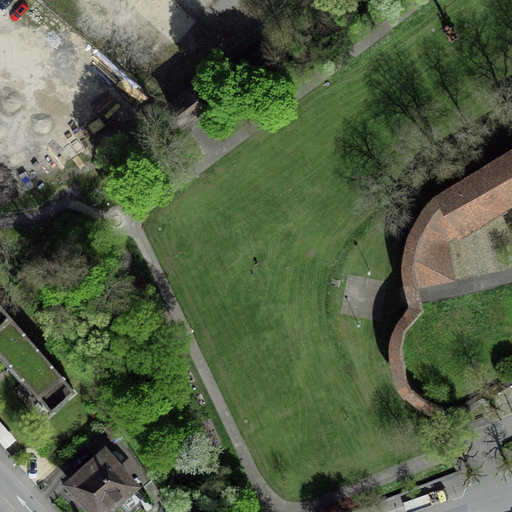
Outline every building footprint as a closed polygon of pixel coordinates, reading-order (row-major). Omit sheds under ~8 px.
[(185,135),(219,111),(204,87),(170,112),(185,135)] [(456,234),(511,199),(511,142),(434,189),(421,203),(409,225),(402,250),(401,271),(409,301),(399,314),(390,329),(388,350),(393,376),(402,391),(417,404),(432,412),(446,412),(414,390),(403,372),(400,348),(402,330),(409,318),(423,306),(416,283),(451,272),(443,234),(450,225),(456,234)] [(0,313),(0,354),(19,376),(42,356),(3,311),(0,313)] [(19,376),(58,421),(81,401),(42,356),(19,376)] [(110,454),(67,491),(85,511),(126,511),(146,495),(110,454)]
